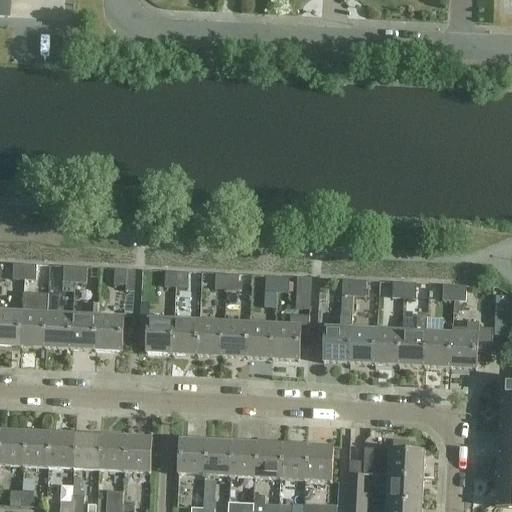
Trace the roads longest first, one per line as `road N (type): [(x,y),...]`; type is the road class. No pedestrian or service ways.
road 1 (residential): [(0,393),(424,419),(451,439),(453,511)]
road 2 (unclassified): [(511,51),(191,38),(140,25),(125,0)]
